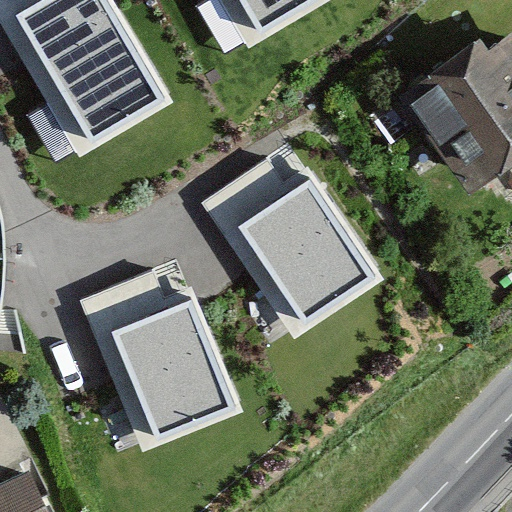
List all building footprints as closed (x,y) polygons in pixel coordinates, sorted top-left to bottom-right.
[(0,0),(0,15),(82,156),(166,107),(103,0),(0,0)] [(229,0),(259,50),(343,1),(342,0),(229,0)] [(511,161),(511,25),(501,13),(409,93),(488,182),(511,161)] [(274,163),(208,207),(300,345),(383,291),(313,185),(296,196),(274,163)] [(153,273),(83,302),(146,455),(236,418),(191,309),(172,317),(153,273)] [(0,511),(55,511),(34,464),(0,478),(0,511)]
